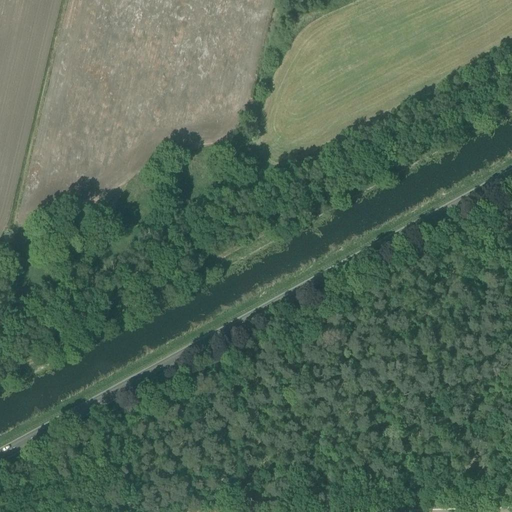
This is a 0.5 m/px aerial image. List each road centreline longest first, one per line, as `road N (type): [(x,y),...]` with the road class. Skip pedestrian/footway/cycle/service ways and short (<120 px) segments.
road 1 (track): [(511,92),(0,376)]
road 2 (primary): [(0,456),(511,176)]
road 3 (unclassified): [(375,511),(511,508)]
